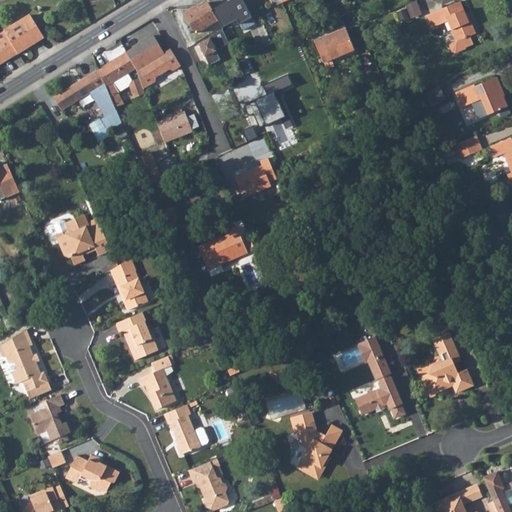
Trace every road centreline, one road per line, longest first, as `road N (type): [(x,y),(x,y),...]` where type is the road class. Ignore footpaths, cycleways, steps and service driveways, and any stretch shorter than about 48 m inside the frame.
road 1 (residential): [(176,511),(141,425),(102,404),(60,310)]
road 2 (secondary): [(0,94),(153,0)]
road 3 (unknown): [(159,7),(213,113),(217,143),(209,164)]
